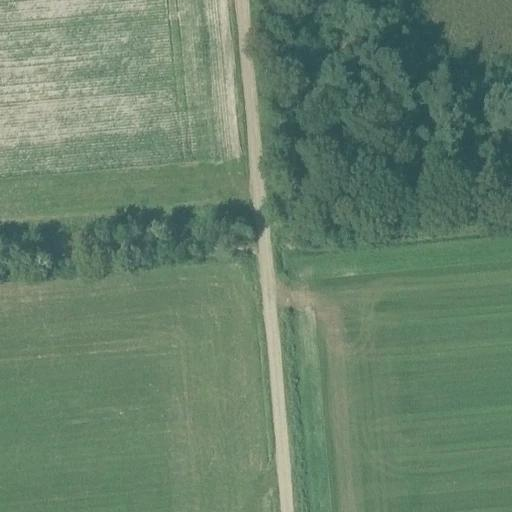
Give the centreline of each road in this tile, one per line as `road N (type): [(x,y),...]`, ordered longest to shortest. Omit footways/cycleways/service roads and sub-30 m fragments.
road 1 (track): [(262,245),(284,511)]
road 2 (track): [(241,0),(262,245)]
